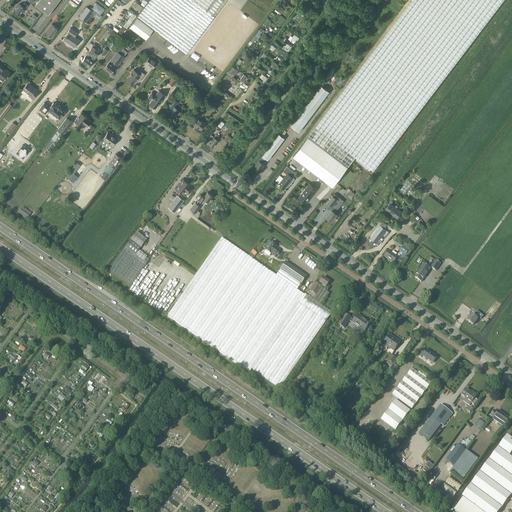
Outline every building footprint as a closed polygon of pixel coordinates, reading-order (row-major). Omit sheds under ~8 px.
[(29,0),(48,14),(58,0),(29,0)] [(153,30),(177,48),(186,55),(227,0),(150,0),(129,28),(145,40),(153,30)] [(304,143),(292,159),(304,168),(306,165),(323,178),(324,177),(325,178),(323,181),(332,187),(342,175),(356,157),(374,170),(503,0),(410,0),(398,17),(304,143)] [(141,10),(143,7),(135,1),(133,3),(141,10)] [(20,4),(14,10),(20,15),(25,8),(25,7),(27,4),(24,2),(22,5),(20,4)] [(104,10),(96,4),(91,10),(96,13),(94,16),(99,20),(102,17),(100,16),(104,10)] [(87,7),(79,17),(86,22),(93,11),(87,7)] [(123,25),(122,26),(126,29),(137,16),(131,12),(126,19),(125,18),(122,21),(121,20),(119,22),(123,25)] [(37,17),(34,15),(28,21),(32,24),(37,17)] [(52,36),(58,28),(52,24),(46,32),(52,36)] [(64,40),(69,43),(70,43),(71,43),(70,44),(74,47),(79,40),(69,33),(64,40)] [(96,45),(94,43),(82,62),(85,64),(92,54),(96,56),(101,50),(96,46),(96,45)] [(111,59),(105,67),(112,72),(115,67),(112,65),(114,62),(118,64),(127,52),(120,47),(117,51),(111,59)] [(85,64),(86,65),(89,67),(96,56),(92,54),(85,64)] [(145,62),(152,68),(156,62),(149,57),(145,62)] [(0,78),(3,81),(7,76),(8,76),(8,75),(10,72),(6,69),(5,70),(1,67),(2,66),(0,64),(0,78)] [(140,79),(144,74),(141,72),(139,74),(133,70),(126,79),(133,83),(137,77),(140,79)] [(173,76),(168,83),(173,87),(175,85),(178,88),(181,84),(178,81),(178,80),(173,76)] [(339,87),(344,81),(345,79),(344,78),(342,76),(335,85),(339,87)] [(36,89),(31,85),(28,82),(23,89),(23,90),(21,92),(24,95),(26,92),(29,94),(29,95),(33,99),(38,92),(36,90),(36,89)] [(321,85),(291,125),(299,131),(329,91),(321,85)] [(148,97),(152,100),(149,103),(156,108),(165,95),(159,90),(156,94),(152,91),(148,97)] [(175,119),(173,119),(179,110),(174,107),(177,101),(172,98),(167,106),(171,109),(167,115),(174,120),(175,119)] [(43,104),(39,109),(42,111),(45,113),(46,112),(48,110),(50,111),(53,113),(57,117),(59,118),(63,113),(65,112),(64,111),(61,108),(60,108),(60,107),(60,108),(58,107),(59,106),(58,106),(55,104),(53,103),(51,106),(50,107),(47,105),(44,102),(43,104)] [(0,116),(0,121),(12,105),(10,104),(8,106),(0,116)] [(195,112),(195,111),(191,117),(194,119),(191,123),(195,126),(195,125),(197,127),(196,127),(197,128),(197,127),(200,130),(205,123),(197,117),(199,114),(198,113),(199,111),(197,109),(195,112)] [(81,113),(74,121),(78,124),(78,125),(78,126),(79,126),(80,126),(80,125),(81,126),(83,123),(85,124),(85,125),(87,126),(91,121),(87,118),(81,113)] [(63,134),(73,122),(67,117),(58,130),(63,134)] [(7,131),(11,134),(18,125),(13,122),(7,131)] [(45,147),(50,151),(63,134),(58,130),(53,136),(52,138),(50,139),(50,140),(47,143),(48,143),(45,147)] [(103,139),(104,138),(108,141),(107,142),(113,146),(118,139),(108,132),(103,139)] [(209,137),(208,138),(206,142),(208,143),(208,144),(213,147),(218,140),(220,136),(216,133),(214,137),(211,135),(209,137)] [(228,134),(224,139),(228,143),(232,138),(228,134)] [(279,134),(261,158),(264,160),(266,158),(269,160),(285,138),(279,134)] [(29,150),(22,145),(16,153),(23,158),(29,150)] [(116,154),(109,164),(114,167),(121,157),(116,154)] [(259,171),(265,164),(263,163),(264,161),(261,158),(259,160),(254,167),(259,171)] [(109,174),(114,167),(109,164),(104,170),(109,174)] [(280,175),(276,180),(286,188),(297,173),(287,166),(284,170),(288,173),(283,178),(280,175)] [(183,179),(176,189),(182,194),(185,190),(189,193),(192,188),(189,185),(190,184),(183,179)] [(408,180),(400,190),(405,194),(413,184),(408,180)] [(310,183),(299,198),(306,203),(317,189),(310,183)] [(197,199),(203,203),(205,200),(208,202),(211,198),(211,199),(211,198),(213,196),(208,192),(204,197),(200,194),(197,199)] [(331,198),(326,205),(332,210),(327,217),(332,221),(337,214),(335,212),(338,209),(336,208),(343,198),(337,193),(332,199),(331,198)] [(184,200),(177,195),(168,207),(175,212),(184,200)] [(190,209),(195,213),(200,206),(196,202),(190,209)] [(386,210),(393,215),(397,218),(402,212),(398,209),(397,208),(398,207),(396,205),(395,207),(391,203),(386,210)] [(31,214),(23,207),(18,213),(27,220),(31,214)] [(380,225),(370,238),(377,243),(386,230),(380,225)] [(109,271),(131,286),(148,260),(146,259),(147,257),(144,255),(142,253),(138,251),(146,240),(136,233),(125,248),(125,249),(109,271)] [(285,263),(283,266),(276,276),(221,238),(167,316),(249,373),(252,369),(253,370),(280,388),(331,313),(321,306),(329,294),(326,292),(320,288),(312,300),(307,296),(305,295),(304,296),(296,291),(306,277),(285,263)] [(265,251),(270,255),(271,254),(275,257),(279,251),(275,249),(276,246),(270,243),(265,251)] [(411,248),(404,243),(399,251),(407,256),(411,251),(410,250),(411,248)] [(388,251),(384,257),(394,264),(398,258),(395,256),(396,254),(393,252),(391,254),(388,251)] [(436,272),(441,265),(436,261),(431,268),(436,272)] [(430,269),(423,264),(414,278),(421,282),(430,269)] [(307,296),(312,300),(320,288),(326,292),(329,288),(327,286),(329,283),(322,278),(318,285),(315,283),(310,291),(310,292),(307,296)] [(481,320),(483,316),(476,311),(474,315),(476,316),(474,317),(472,315),(467,321),(473,326),(479,318),(481,320)] [(338,325),(344,328),(349,321),(364,331),(370,324),(361,318),(362,317),(358,314),(354,320),(348,316),(345,315),(338,325)] [(390,335),(385,342),(383,344),(391,349),(394,351),(400,342),(395,339),(394,339),(393,338),(393,337),(390,335)] [(347,348),(344,353),(339,361),(340,362),(349,350),(347,348)] [(437,357),(426,350),(425,352),(422,350),(418,355),(422,357),(422,356),(433,363),(437,357)] [(384,372),(387,374),(397,360),(391,356),(388,361),(386,363),(389,365),(384,372)] [(78,372),(82,375),(88,368),(84,365),(78,372)] [(392,395),(411,410),(431,383),(425,379),(429,374),(422,369),(418,373),(412,369),(392,395)] [(342,395),(344,397),(345,398),(349,393),(348,393),(356,383),(353,381),(346,390),(345,390),(342,395)] [(466,389),(461,396),(465,399),(463,401),(469,406),(471,403),(474,405),(477,401),(474,399),(477,396),(473,393),(472,394),(466,389)] [(383,417),(381,420),(384,423),(390,427),(395,431),(402,421),(410,412),(406,409),(401,405),(396,401),(393,404),(392,407),(391,407),(388,411),(386,414),(384,417),(383,417)] [(431,417),(431,418),(440,425),(441,425),(443,426),(452,414),(450,413),(447,411),(447,410),(444,408),(440,405),(440,406),(438,409),(437,410),(435,413),(434,414),(432,417),(431,417)] [(494,418),(493,419),(504,427),(509,418),(499,411),(497,413),(494,411),(490,416),(494,418)] [(431,418),(418,434),(428,441),(440,425),(431,418)] [(472,484),(472,486),(470,486),(463,496),(463,498),(454,510),(456,511),(498,511),(501,509),(501,507),(503,507),(511,496),(510,495),(511,494),(511,457),(509,456),(511,452),(511,438),(509,436),(507,437),(500,447),(500,449),(498,449),(490,459),(491,461),(489,462),(481,472),(482,474),(480,474),(472,484)] [(472,443),(467,439),(465,443),(461,440),(458,445),(466,451),(470,446),(472,443)] [(428,480),(434,472),(432,470),(426,478),(428,480)] [(446,482),(458,491),(462,486),(450,477),(446,482)] [(457,493),(445,484),(441,489),(453,498),(457,493)] [(452,499),(440,490),(436,496),(448,505),(452,499)]
